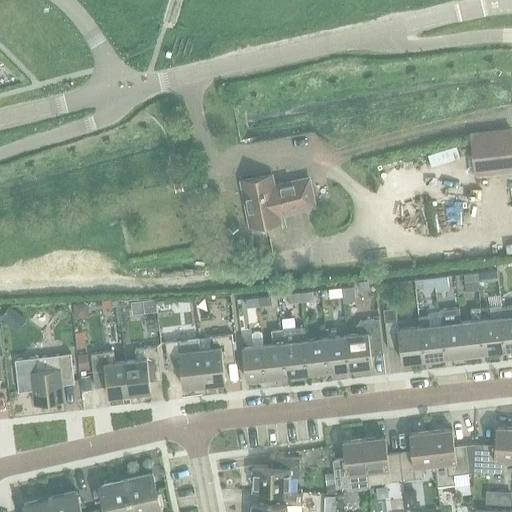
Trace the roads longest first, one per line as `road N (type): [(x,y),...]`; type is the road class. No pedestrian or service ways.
road 1 (residential): [(511,384),(192,423)]
road 2 (secondary): [(120,89),(379,31)]
road 3 (residential): [(192,423),(0,470)]
road 4 (unclassified): [(0,154),(84,128),(114,110),(120,89)]
road 5 (unclassified): [(379,31),(399,47),(511,36)]
road 6 (secondary): [(379,31),(511,5)]
road 7 (secondary): [(120,89),(0,116)]
